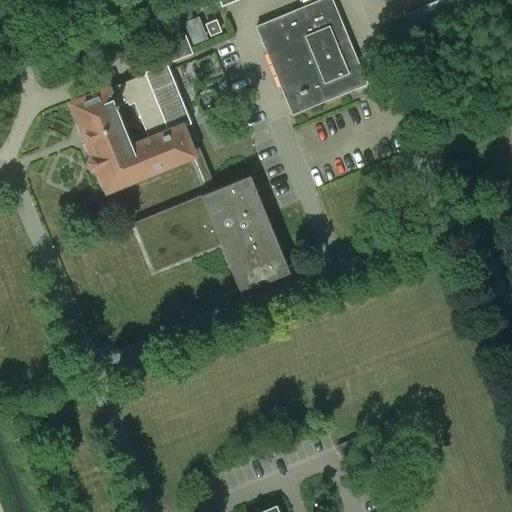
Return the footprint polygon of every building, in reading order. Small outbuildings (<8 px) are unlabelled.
[(347,40),(330,0),(320,0),(255,27),(273,71),(347,40)] [(215,20),(205,24),(210,35),(219,31),(215,20)] [(161,41),(170,63),(191,54),(183,33),(161,41)] [(347,40),(273,71),(292,114),(365,84),(347,40)] [(188,124),(189,124),(165,63),(142,73),(143,74),(66,105),(68,109),(67,112),(71,120),(73,122),(87,156),(84,163),(87,171),(95,174),(102,192),(192,156),(206,192),(133,222),(153,272),(220,245),(239,292),(288,272),(249,175),(214,189),(188,124)] [(220,118),(207,123),(216,145),(228,140),(220,118)] [(355,438),(335,446),(336,450),(356,498),(368,493),(376,490),(355,438)]
